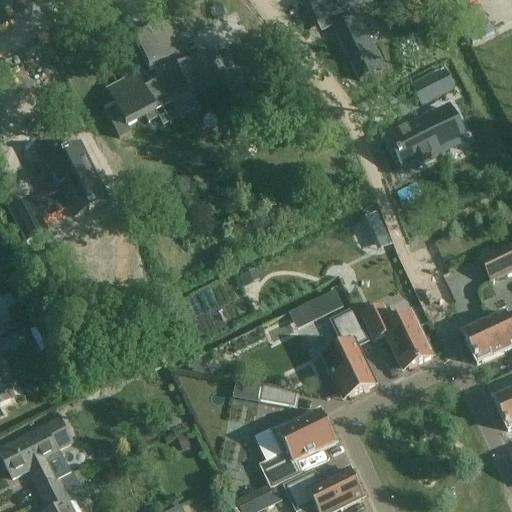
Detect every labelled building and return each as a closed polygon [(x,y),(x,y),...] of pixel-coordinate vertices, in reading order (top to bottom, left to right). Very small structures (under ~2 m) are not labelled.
[(311,0),(306,3),(310,11),(309,11),(316,25),(330,18),(335,28),(333,29),(359,83),(370,78),(364,67),(376,61),(355,19),(351,20),(346,10),(367,0),(311,0)] [(110,122),(119,140),(130,135),(126,128),(190,96),(193,102),(230,84),(220,64),(214,53),(187,67),(181,56),(186,53),(171,23),(134,42),(149,72),(153,70),(159,82),(144,90),(137,77),(107,92),(120,117),(110,122)] [(223,49),(214,53),(220,64),(229,59),(223,49)] [(412,91),(421,110),(454,93),(444,75),(412,91)] [(447,112),(388,142),(404,173),(463,144),(447,112)] [(26,207),(6,217),(21,246),(41,237),(37,228),(65,214),(69,223),(101,207),(74,152),(42,168),(56,197),(28,211),(26,207)] [(490,285),(511,274),(511,247),(480,263),(490,285)] [(253,272),(240,278),(244,288),(258,282),(253,272)] [(22,287),(11,293),(16,303),(28,298),(22,287)] [(334,296),(308,309),(315,324),(341,311),(334,296)] [(391,326),(384,310),(361,321),(372,344),(384,338),(402,375),(432,360),(411,317),(391,326)] [(331,324),(344,349),(321,360),(342,403),(375,388),(356,350),(368,344),(353,314),(331,324)] [(511,331),(504,315),(461,335),(477,368),(511,351),(511,331)] [(0,407),(13,401),(0,375),(0,407)] [(297,396),(260,389),(257,408),(294,414),(297,396)] [(511,392),(492,402),(508,434),(511,432),(511,392)] [(287,457),(260,470),(271,492),(300,478),(294,467),(335,447),(320,414),(288,430),(287,427),(272,435),(279,449),(282,447),(287,457)] [(68,478),(57,458),(55,454),(70,446),(58,424),(0,454),(0,459),(11,481),(27,473),(43,505),(77,487),(71,477),(68,478)] [(349,473),(319,488),(313,476),(284,490),(294,511),(296,511),(311,505),(314,511),(342,511),(363,502),(349,473)] [(77,487),(43,505),(46,511),(70,511),(67,506),(82,499),(77,487)] [(275,492),(249,504),(253,511),(262,511),(280,503),(275,492)]
